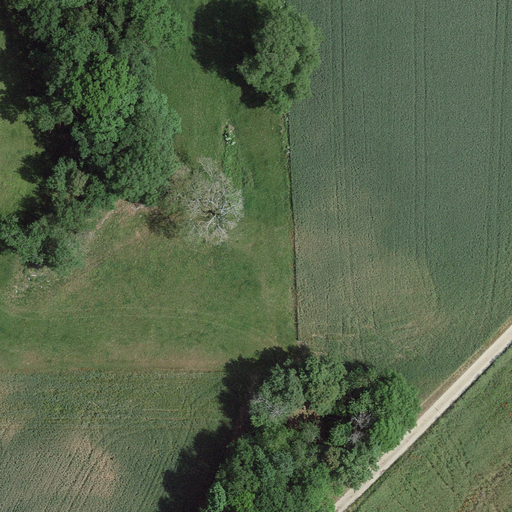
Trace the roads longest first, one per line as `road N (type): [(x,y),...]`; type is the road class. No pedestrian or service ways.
road 1 (track): [(0,362),(258,369)]
road 2 (track): [(511,330),(333,511)]
